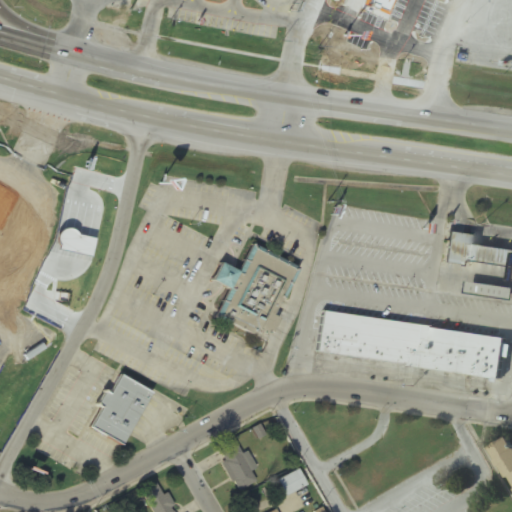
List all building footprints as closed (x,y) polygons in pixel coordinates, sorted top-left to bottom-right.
[(371,0),(392,8),(394,0),(371,0)] [(0,291),(7,292),(12,222),(0,221),(0,291)] [(511,251),(472,248),(473,237),(446,235),(443,263),(511,269),(511,251)] [(254,246),(241,272),(219,261),(210,278),(228,288),(214,315),(259,338),(296,268),(254,246)] [(466,297),(511,300),(511,289),(467,285),(466,297)] [(320,315),(315,355),(493,379),(498,338),(320,315)] [(149,393),(117,376),(107,395),(100,392),(93,405),(98,408),(87,429),(120,447),(149,393)] [(491,447),(511,486),(511,440),(510,437),(491,447)] [(238,492),(256,482),(232,442),(214,452),(238,492)] [(283,496),(305,488),(299,471),(277,479),(283,496)] [(173,511),(158,484),(141,493),(151,511),(173,511)]
